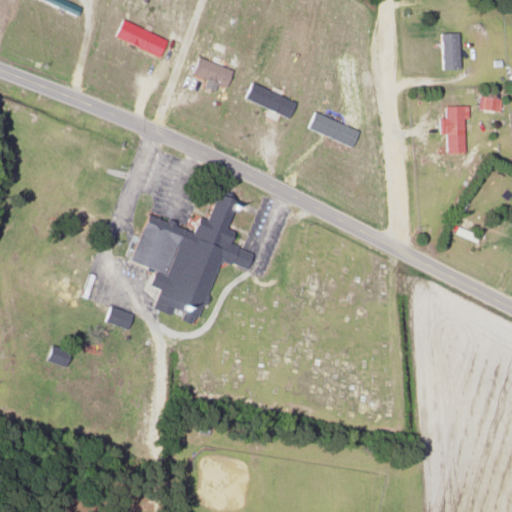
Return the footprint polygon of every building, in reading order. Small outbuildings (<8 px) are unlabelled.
[(38,0),(72,15),(76,6),(62,0),(38,0)] [(161,37),(116,21),(110,38),(155,54),(161,37)] [(436,32),(437,69),(456,68),(455,32),(436,32)] [(227,69),(193,56),(186,73),(220,87),(227,69)] [(290,101),(246,81),(239,97),(283,117),(290,101)] [(496,111),(498,98),(476,95),(475,108),(496,111)] [(441,152),(459,151),(458,105),(440,105),(441,152)] [(141,213),(124,261),(149,270),(144,285),(155,289),(148,308),(166,314),(167,310),(178,313),(176,320),(189,324),(213,258),(241,269),(247,252),(222,243),(227,230),(220,227),(229,200),(210,194),(201,220),(192,217),(187,230),(141,213)] [(127,313),(104,305),(99,321),(121,328),(127,313)] [(40,360),(59,367),(65,349),(46,343),(40,360)]
